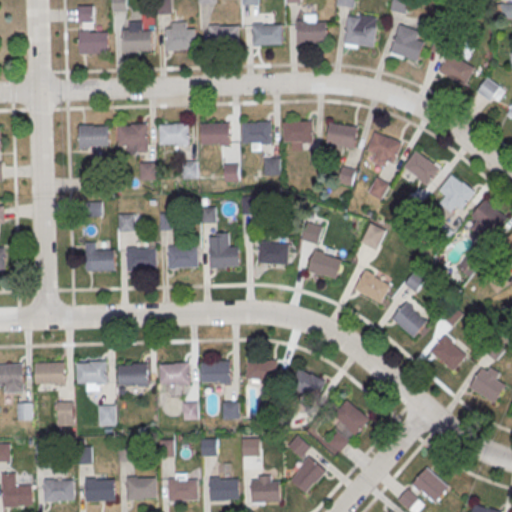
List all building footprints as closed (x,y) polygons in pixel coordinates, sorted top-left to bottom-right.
[(111,0),(127,0),(127,10),(112,10),(111,0)] [(155,0),(170,0),(171,12),(155,12),(155,0)] [(355,0),(337,0),(336,5),(354,8),(355,0)] [(409,11),(408,0),(393,0),(394,12),(409,11)] [(511,0),(501,0),(502,17),(511,16),(511,0)] [(78,4),(93,4),(94,21),(78,21),(78,4)] [(347,15),(343,41),(373,46),(377,16),(359,14),(359,16),(347,15)] [(399,23),(389,51),(417,60),(423,42),(415,39),(418,29),(399,23)] [(297,25),(326,24),(327,44),(298,45),(297,25)] [(254,28),(283,26),(284,46),(255,48),(254,28)] [(211,29),(240,28),(241,48),(212,49),(211,29)] [(167,32),(196,31),(197,51),(168,52),(167,32)] [(124,34),(153,33),(154,53),(125,54),(124,34)] [(80,36),(110,34),(111,54),(81,56),(80,36)] [(474,67),(464,84),(438,70),(448,52),(474,67)] [(506,87),(485,77),(478,93),(499,103),(506,87)] [(329,121),(358,125),(355,146),(326,142),(329,121)] [(284,124),(313,123),(314,143),(285,144),(284,124)] [(243,125),(272,124),(273,144),(244,145),(243,125)] [(202,126),(232,125),(233,145),(203,146),(202,126)] [(160,127),(190,126),(191,146),(161,147),(160,127)] [(80,129),(109,127),(110,148),(81,149),(80,129)] [(119,128),(148,127),(149,147),(120,148),(119,128)] [(374,130),(366,149),(394,160),(402,141),(374,130)] [(415,149),(403,166),(427,183),(439,167),(415,149)] [(264,157),(280,156),(280,174),(265,174),(264,157)] [(182,160),(197,160),(197,177),(182,177),(182,160)] [(141,161),(156,161),(156,178),(141,178),(141,161)] [(224,163),(239,163),(239,180),(224,180),(224,163)] [(355,170),(346,168),(343,182),(352,184),(355,170)] [(451,174),(439,190),(463,208),(475,191),(451,174)] [(242,214),(259,214),(259,196),(242,196),(242,214)] [(86,200),(101,199),(101,217),(86,217),(86,200)] [(506,212),(482,200),(471,221),(475,222),(471,231),(492,241),(506,212)] [(200,206),(215,205),(215,222),(200,223),(200,206)] [(117,213),(133,212),(133,230),(118,230),(117,213)] [(160,214),(160,229),(170,229),(170,214),(160,214)] [(323,227),(308,222),(302,239),(317,244),(323,227)] [(377,249),(385,230),(371,224),(362,242),(377,249)] [(260,245),(259,265),(288,267),(290,247),(260,245)] [(167,247),(197,246),(198,266),(168,267),(167,247)] [(208,247),(238,246),(239,265),(209,266),(208,247)] [(125,248),(155,247),(156,267),(126,268),(125,248)] [(84,250),(114,249),(115,269),(85,270),(84,250)] [(315,254),(309,273),(338,281),(343,262),(315,254)] [(365,273),(355,291),(382,305),(391,288),(365,273)] [(415,273),(426,281),(416,294),(405,286),(415,273)] [(393,320),(415,339),(427,324),(405,305),(393,320)] [(453,307),(464,315),(454,328),(443,320),(453,307)] [(433,354),(455,373),(467,358),(445,340),(433,354)] [(495,341),(506,349),(497,363),(486,354),(495,341)] [(201,361),(231,360),(232,380),(202,381),(201,361)] [(35,362),(65,361),(66,381),(36,382),(35,362)] [(77,362),(107,361),(107,381),(77,382),(77,362)] [(249,361),(247,380),(277,384),(279,364),(249,361)] [(0,363),(23,362),(24,382),(0,382),(0,363)] [(159,363),(189,362),(190,382),(160,383),(159,363)] [(117,364),(148,363),(148,383),(118,384),(117,364)] [(470,389),(495,405),(506,387),(497,381),(501,375),(491,369),(487,375),(482,371),(470,389)] [(300,371),(291,389),(305,396),(301,404),(312,410),(326,385),(300,371)] [(263,398),(258,414),(273,419),(278,403),(263,398)] [(58,401),(74,401),(75,418),(58,418),(58,401)] [(223,401),(239,401),(240,418),(223,419),(223,401)] [(183,402),(198,402),(198,419),(183,419),(183,402)] [(348,402),(335,418),(357,436),(370,421),(348,402)] [(99,405),(116,404),(116,425),(99,425),(99,405)] [(17,406),(33,405),(34,423),(17,423),(17,406)] [(291,430),(297,412),(282,406),(276,424),(291,430)] [(351,440),(340,431),(330,442),(341,451),(351,440)] [(300,455),(309,445),(299,436),(289,446),(300,455)] [(202,440),(218,440),(218,458),(202,458),(202,440)] [(243,441),(261,440),(261,458),(244,458),(243,441)] [(159,442),(176,441),(176,459),(159,459),(159,442)] [(35,442),(51,442),(52,459),(35,460),(35,442)] [(0,443),(11,443),(11,460),(0,460),(0,443)] [(116,443),(133,443),(133,460),(117,461),(116,443)] [(75,446),(92,445),(92,463),(75,463),(75,446)] [(327,470),(310,456),(290,478),(307,492),(327,470)] [(427,470),(414,486),(437,505),(450,489),(427,470)] [(33,484),(34,505),(3,506),(2,473),(16,473),(17,485),(33,484)] [(280,480),(281,501),(252,501),(252,479),(258,479),(258,475),(271,475),(271,480),(280,480)] [(239,478),(239,498),(209,499),(209,477),(220,476),(220,478),(239,478)] [(156,477),(157,497),(127,498),(126,478),(156,477)] [(74,479),(75,500),(45,501),(44,480),(74,479)] [(115,479),(116,500),(86,500),(85,480),(115,479)] [(198,479),(198,500),(168,501),(168,480),(198,479)] [(412,511),(418,511),(426,503),(407,488),(398,499),(412,511)] [(472,511),(502,511),(475,503),(472,511)]
